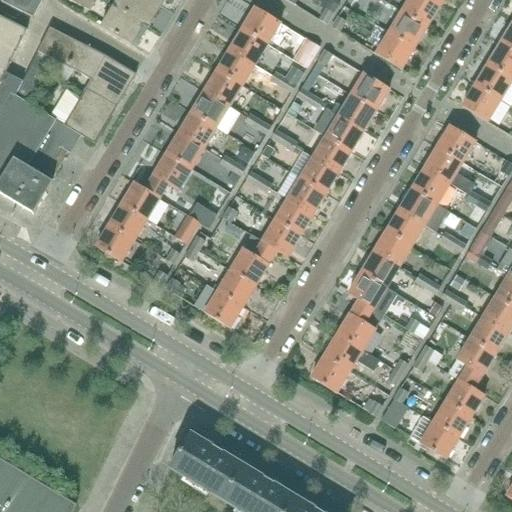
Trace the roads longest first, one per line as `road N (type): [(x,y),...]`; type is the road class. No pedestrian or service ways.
road 1 (residential): [(485,0),(249,393)]
road 2 (residential): [(42,268),(202,0)]
road 3 (secondary): [(443,511),(249,393)]
road 4 (secondary): [(237,413),(397,511)]
road 5 (secondary): [(30,289),(182,381)]
road 6 (secondary): [(194,359),(42,268)]
road 7 (residential): [(114,511),(182,381)]
